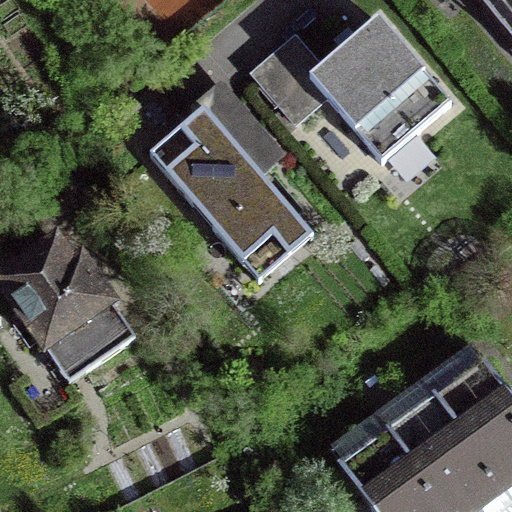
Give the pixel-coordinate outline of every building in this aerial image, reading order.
[(511,0),(470,0),(511,48),(511,0)] [(447,110),(375,26),(307,85),(378,169),(447,110)] [(285,263),(310,242),(201,114),(147,161),(240,269),(269,244),(285,263)] [(70,271),(53,246),(0,282),(0,294),(66,390),(133,343),(78,265),(70,271)] [(484,511),(502,499),(511,491),(511,410),(479,365),(455,382),(431,400),(407,417),(383,435),(359,452),(335,470),(365,511),(484,511)]
